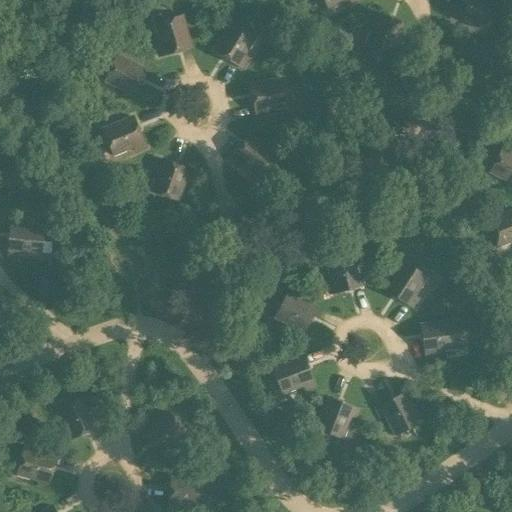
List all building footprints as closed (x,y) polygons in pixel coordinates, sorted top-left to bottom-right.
[(476,27),(492,4),(486,0),(454,0),(446,12),(455,18),(458,14),(476,27)] [(391,53),(402,22),(372,12),(368,21),(373,23),(366,44),(391,53)] [(158,56),(190,47),(180,15),(154,23),(161,45),(156,46),(158,56)] [(241,56),(254,37),(231,22),(213,50),(241,67),(246,59),(241,56)] [(131,99),(145,70),(116,55),(104,80),(124,90),(122,94),(131,99)] [(264,109),(286,105),(282,78),(249,84),(255,116),(265,114),(264,109)] [(135,150),(144,147),(132,116),(102,129),(112,154),(133,145),(135,150)] [(257,176),(274,155),(248,134),(228,160),(235,166),(239,162),(257,176)] [(511,188),(511,152),(502,147),(489,171),(510,181),(507,186),(511,188)] [(0,198),(2,201),(26,178),(7,158),(0,164),(0,198)] [(176,200),(187,169),(157,158),(153,168),(158,169),(151,191),(176,200)] [(511,210),(486,220),(496,246),(511,239),(511,210)] [(38,255),(41,228),(9,224),(5,257),(15,258),(16,252),(38,255)] [(329,294),(360,285),(352,254),(326,261),(331,283),(326,284),(329,294)] [(412,296),(425,277),(402,262),(384,289),(411,307),(417,299),(412,296)] [(300,336),(315,307),(286,292),(274,317),(294,327),(292,332),(300,336)] [(433,350),(456,347),(452,320),(420,325),(424,357),(434,356),(433,350)] [(304,389),(313,386),(302,356),(271,367),(281,393),(302,385),(304,389)] [(394,434),(419,422),(403,393),(375,408),(379,417),(384,414),(394,434)] [(66,440),(96,426),(81,396),(57,408),(67,429),(62,431),(66,440)] [(354,419),(357,409),(327,398),(315,428),(341,438),(349,417),(354,419)] [(168,447),(185,432),(166,412),(142,435),(165,458),(172,451),(168,447)] [(46,487),(54,456),(23,447),(15,474),(37,480),(36,485),(46,487)] [(200,508),(203,481),(170,478),(167,510),(177,511),(177,506),(200,508)]
